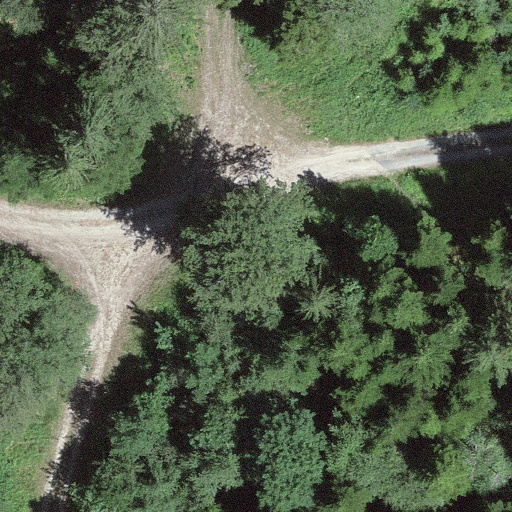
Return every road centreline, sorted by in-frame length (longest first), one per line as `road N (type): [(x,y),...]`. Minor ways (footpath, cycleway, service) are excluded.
road 1 (track): [(511,139),(123,239),(0,195)]
road 2 (track): [(123,239),(46,511)]
road 3 (track): [(351,180),(264,0)]
